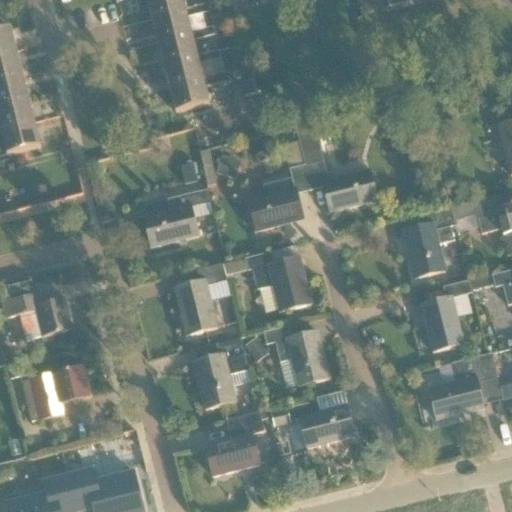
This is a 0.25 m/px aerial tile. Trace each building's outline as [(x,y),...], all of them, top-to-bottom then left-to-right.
[(187,13),(186,13),(183,0),(147,0),(153,22),(187,13)] [(390,10),(430,0),(396,0),(388,2),(390,10)] [(192,37),(192,36),(188,21),(210,15),(208,7),(186,13),(187,13),(153,22),(159,45),(192,37)] [(198,60),(198,59),(194,44),(216,38),(214,30),(192,36),(192,37),(159,45),(165,69),(198,60)] [(0,60),(18,56),(12,32),(0,34),(0,60)] [(204,84),(204,82),(200,67),(222,62),(220,54),(198,59),(198,60),(165,69),(171,92),(204,84)] [(0,85),(24,79),(18,56),(0,60),(0,85)] [(177,116),(210,107),(206,90),(228,85),(226,77),(204,82),(204,84),(171,92),(177,116)] [(0,110),(30,102),(24,79),(0,85),(0,110)] [(241,85),(245,99),(256,96),(253,82),(241,85)] [(0,134),(3,134),(36,126),(30,102),(0,110),(0,123),(1,127),(0,126),(0,134)] [(0,160),(42,150),(36,126),(3,134),(7,150),(0,151),(0,160)] [(511,126),(501,129),(511,173),(511,126)] [(299,145),(305,169),(307,169),(323,165),(315,134),(297,138),(299,145)] [(291,172),(302,169),(294,138),(284,141),(286,148),(285,148),(291,172)] [(256,159),(259,166),(270,160),(267,153),(256,159)] [(217,177),(238,183),(243,165),(223,159),(217,177)] [(198,184),(193,165),(181,168),(185,188),(198,184)] [(325,191),(332,217),(379,205),(371,174),(328,185),(323,165),(307,169),(314,194),(325,191)] [(258,236),(305,224),(299,198),(314,194),(307,169),(305,169),(291,173),(296,194),(250,206),(258,236)] [(153,252),(200,241),(193,211),(212,206),(208,194),(169,204),(172,215),(145,222),(153,252)] [(511,208),(504,211),(501,199),(475,206),(453,211),(456,223),(478,218),(483,238),(503,232),(510,259),(511,258),(511,208)] [(455,244),(451,231),(457,230),(452,211),(427,218),(430,229),(405,236),(416,283),(447,275),(440,248),(455,244)] [(275,268),(272,256),(247,263),(250,275),(254,274),(259,294),(275,290),(282,316),(312,309),(301,262),(275,268)] [(248,275),(245,262),(225,267),(228,279),(248,275)] [(176,293),(188,340),(219,332),(209,291),(228,286),(223,267),(197,274),(201,287),(176,293)] [(511,274),(494,279),(497,291),(503,290),(508,309),(511,308),(511,274)] [(423,309),(435,357),(465,349),(454,302),(474,297),(471,284),(445,291),(448,303),(423,309)] [(39,309),(36,298),(3,306),(7,323),(20,319),(26,345),(75,333),(67,303),(39,309)] [(290,330),(266,336),(269,348),(276,347),(281,366),(293,363),(300,390),(331,382),(319,335),(293,342),(290,330)] [(245,350),(256,367),(270,357),(258,340),(245,350)] [(250,374),(246,358),(242,342),(217,348),(220,360),(195,366),(207,414),(237,406),(230,379),(250,374)] [(511,343),(503,346),(505,353),(511,351),(511,343)] [(430,394),(438,425),(485,412),(479,386),(499,381),(493,357),(452,368),(457,387),(430,394)] [(32,426),(42,424),(65,418),(63,407),(92,401),(84,370),(22,385),(32,426)] [(9,374),(11,382),(22,380),(20,371),(9,374)] [(322,417),(319,406),(294,412),(297,424),(302,423),(309,453),(356,441),(348,410),(322,417)] [(271,415),(275,430),(291,427),(288,412),(271,415)] [(254,439),(259,438),(266,436),(261,417),(229,425),(233,444),(207,450),(215,480),(262,468),(254,439)] [(93,473),(69,479),(76,511),(90,511),(94,511),(142,511),(134,475),(96,484),(93,473)] [(47,496),(10,506),(11,511),(76,511),(69,479),(44,485),(47,496)]
